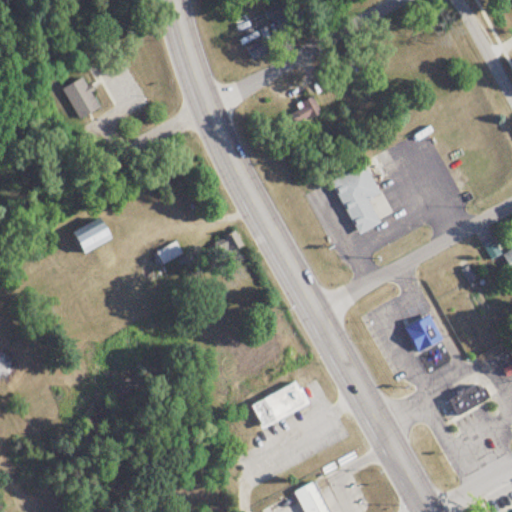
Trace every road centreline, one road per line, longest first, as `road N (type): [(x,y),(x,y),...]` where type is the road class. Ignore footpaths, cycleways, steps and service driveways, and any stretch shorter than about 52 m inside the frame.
road 1 (primary): [(423,511),(214,139),(165,0)]
road 2 (residential): [(390,0),(125,152)]
road 3 (residential): [(311,313),(511,202)]
